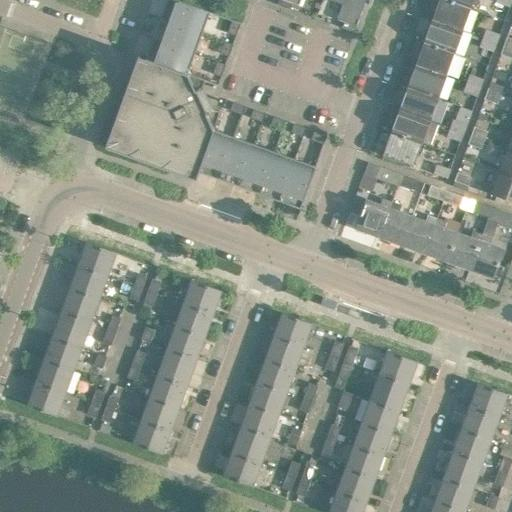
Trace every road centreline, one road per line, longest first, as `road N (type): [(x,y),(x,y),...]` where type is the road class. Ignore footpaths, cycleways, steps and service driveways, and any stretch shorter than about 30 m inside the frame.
road 1 (residential): [(402,0),(302,264)]
road 2 (residential): [(192,462),(267,251)]
road 3 (tertiary): [(267,251),(89,187),(66,192)]
road 4 (residential): [(395,511),(466,325)]
road 5 (tertiary): [(466,325),(302,264)]
road 6 (tertiary): [(0,339),(49,204),(66,192)]
road 7 (residential): [(66,192),(74,146),(105,68),(95,39)]
